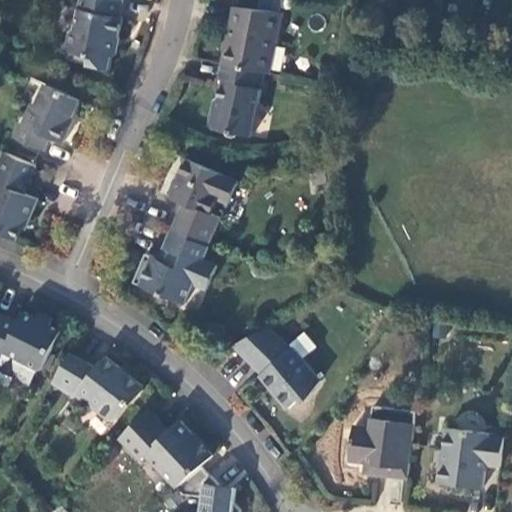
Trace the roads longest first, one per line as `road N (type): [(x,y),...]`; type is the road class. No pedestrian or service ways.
road 1 (residential): [(64,289),(179,373),(301,511)]
road 2 (residential): [(184,0),(143,117),(64,289)]
